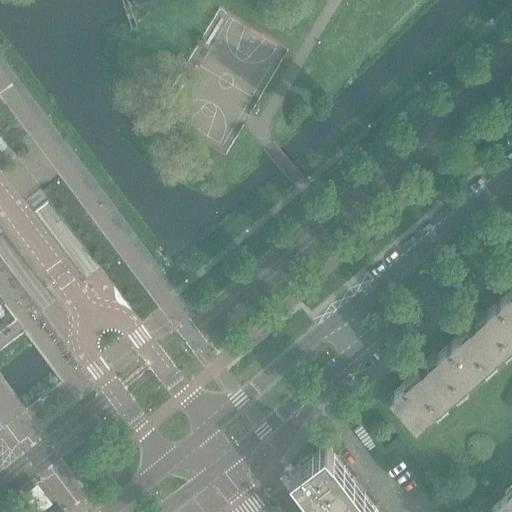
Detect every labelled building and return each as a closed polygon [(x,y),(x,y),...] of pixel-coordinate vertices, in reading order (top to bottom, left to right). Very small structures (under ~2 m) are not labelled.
[(0,165),(25,200),(41,188),(0,133),(0,165)] [(511,287),(497,301),(511,318),(511,287)] [(511,340),(511,318),(497,301),(448,343),(474,373),(511,340)] [(474,373),(448,343),(390,393),(409,416),(416,424),(474,373)] [(378,511),(334,452),(328,446),(325,443),(317,450),(294,467),(290,464),(285,469),(299,488),(303,486),(317,505),(314,508),(316,511),(378,511)] [(511,511),(511,488),(489,509),(491,511),(511,511)]
